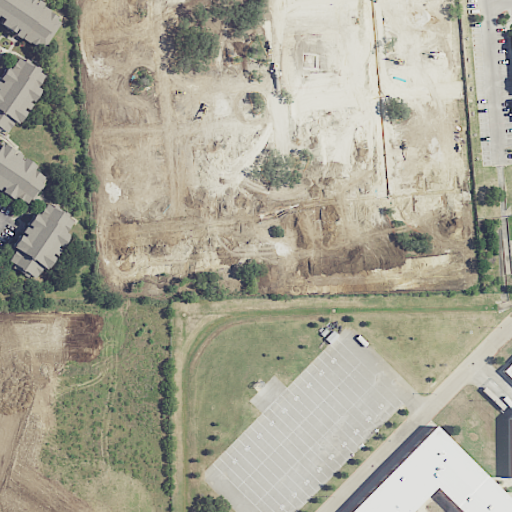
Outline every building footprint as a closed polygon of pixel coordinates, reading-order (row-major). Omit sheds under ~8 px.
[(0,21),(0,0),(34,0),(61,18),(40,49),(0,21)] [(3,134),(0,131),(0,69),(12,52),(43,74),(3,134)] [(0,186),(0,143),(44,174),(24,203),(0,186)] [(2,257),(42,199),(74,221),(35,279),(2,257)] [(511,511),(511,360),(501,371),(511,383),(511,413),(507,418),(507,477),(511,477),(511,505),(433,426),(346,511),(511,511)]
